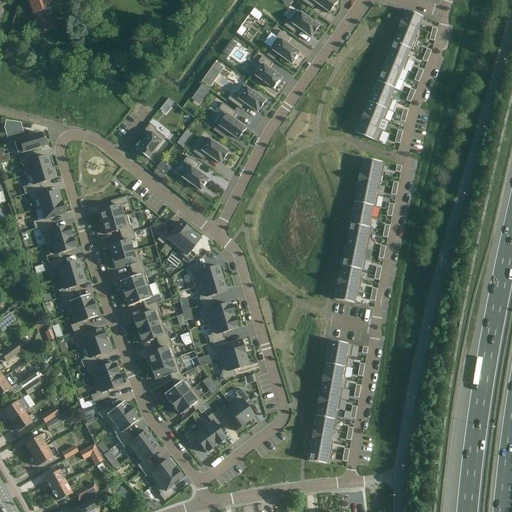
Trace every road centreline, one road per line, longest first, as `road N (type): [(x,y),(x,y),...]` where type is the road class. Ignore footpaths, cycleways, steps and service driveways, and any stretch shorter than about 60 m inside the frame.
road 1 (residential): [(351,481),(417,100),(443,13)]
road 2 (unclassified): [(398,476),(433,293),(511,16)]
road 3 (residential): [(202,482),(146,413),(60,152),(68,135)]
road 4 (residential): [(202,482),(281,424),(284,413),(237,251),(218,234)]
road 5 (residential): [(218,234),(269,132),(363,0)]
road 6 (motorway): [(511,250),(490,341),(468,511)]
road 7 (residential): [(218,234),(101,144),(68,135)]
road 8 (residential): [(203,504),(351,481)]
